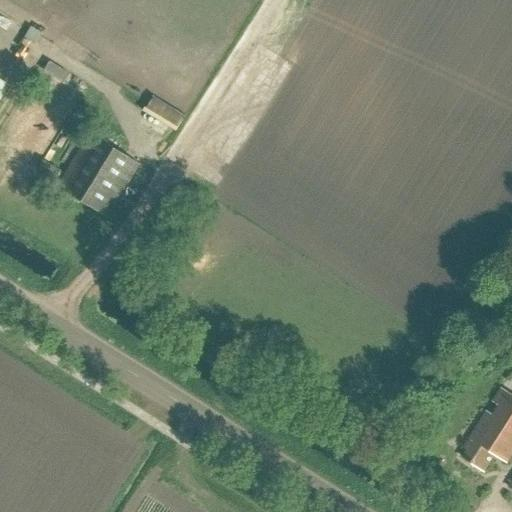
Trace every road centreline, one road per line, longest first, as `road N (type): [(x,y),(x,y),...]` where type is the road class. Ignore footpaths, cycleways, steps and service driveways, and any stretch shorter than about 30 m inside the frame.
road 1 (tertiary): [(0,289),(354,511)]
road 2 (track): [(164,171),(274,0)]
